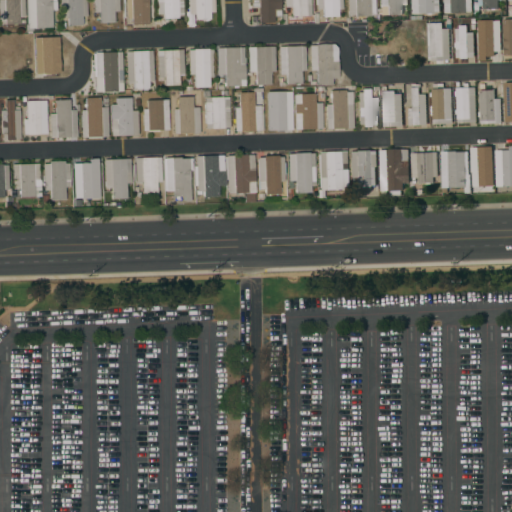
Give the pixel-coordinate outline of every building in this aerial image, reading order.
[(24,0),(25,17),(19,17),(20,24),(5,25),(5,21),(3,21),(4,24),(0,24),(0,0),(24,0)] [(32,28),(32,31),(26,31),(26,25),(28,25),(26,0),(56,0),(56,10),(52,11),(52,28),(32,28)] [(59,0),(86,0),(87,16),(82,17),(82,25),(74,26),(74,30),(69,30),(69,26),(68,26),(67,17),(61,18),(59,0)] [(118,0),(119,10),(118,10),(118,11),(114,12),(114,23),(99,23),(99,12),(93,12),(92,0),(118,0)] [(147,0),(148,24),(131,25),(131,19),(125,19),(124,0),(147,0)] [(182,0),(183,16),(178,16),(178,18),(163,19),(163,14),(156,15),(156,14),(155,14),(154,0),(182,0)] [(213,0),(214,12),(209,12),(210,19),(195,20),(195,14),(188,14),(188,13),(187,13),(187,0),(213,0)] [(250,0),(279,0),(280,17),(273,17),(273,23),(259,23),(258,7),(251,7),(250,0)] [(283,0),(309,0),(310,16),(291,17),(291,7),(284,7),(283,0)] [(315,0),(341,0),(342,9),(337,9),(338,17),(323,17),(322,8),(316,9),(315,0)] [(347,0),(374,0),(375,16),(355,16),(355,15),(348,15),(347,0)] [(406,0),(407,4),(401,5),(402,14),(387,15),(386,5),(383,6),(383,11),(379,11),(379,6),(380,5),(379,0),(406,0)] [(410,0),(438,0),(439,13),(411,14),(410,0)] [(444,2),(443,3),(442,0),(470,0),(471,12),(444,13),(444,2)] [(497,0),(497,9),(482,9),(482,0),(497,0)] [(511,58),(503,59),(502,19),(511,19),(511,58)] [(449,60),(430,61),(429,23),(441,23),(441,29),(448,28),(449,60)] [(477,34),(483,34),(483,24),(497,24),(498,58),(492,59),(491,59),(491,60),(484,61),(484,59),(478,59),(477,34)] [(466,33),(473,32),(474,57),(467,57),(467,58),(459,59),(459,58),(455,58),(454,40),(452,40),(452,30),(454,30),(454,29),(458,29),(458,25),(466,25),(466,33)] [(33,74),(58,74),(58,37),(33,38),(33,74)] [(309,46),(315,46),(315,45),(333,45),(336,47),(336,62),(337,62),(338,78),(331,78),(331,85),(316,86),(316,70),(309,71),(309,46)] [(278,47),(304,46),(305,71),(300,71),(301,84),(286,85),(286,74),(279,75),(278,47)] [(216,48),(243,47),(243,65),(244,65),(245,86),(224,86),(224,75),(217,75),(216,48)] [(247,48),(274,47),(274,71),(271,72),(271,75),(270,75),(270,85),(255,85),(255,72),(248,72),(247,48)] [(187,50),(193,50),(193,49),(208,49),(208,50),(213,50),(213,76),(209,76),(209,87),(194,88),(194,75),(188,75),(187,50)] [(155,51),(182,50),(184,75),(178,76),(179,85),(164,86),(164,77),(157,78),(155,51)] [(125,52),(152,51),(153,81),(148,82),(148,89),(133,89),(133,84),(126,84),(125,52)] [(94,53),(121,52),(122,83),(116,83),(117,92),(102,92),(101,78),(95,78),(94,53)] [(475,122),(456,123),(455,88),(462,88),(462,84),(467,83),(467,88),(474,87),(475,122)] [(511,121),(510,121),(505,121),(503,83),(511,83),(511,121)] [(426,125),(407,126),(407,108),(411,108),(410,84),(415,84),(420,84),(420,87),(418,87),(418,94),(425,94),(426,125)] [(381,91),(382,91),(382,87),(386,86),(386,91),(394,91),(394,94),(400,94),(401,126),(382,127),(381,91)] [(478,90),(485,90),(485,86),(490,86),(490,90),(493,90),(493,99),(499,99),(500,123),(479,124),(478,90)] [(452,123),(432,124),(431,115),(430,115),(429,106),(431,106),(430,89),(450,88),(452,123)] [(358,116),(358,109),(357,109),(357,93),(362,92),(362,89),(369,89),(369,98),(376,98),(377,125),(370,125),(370,127),(363,127),(363,124),(358,125),(358,116)] [(352,128),(343,129),(343,130),(332,130),(332,129),(326,129),(325,105),(330,104),(330,91),(345,90),(345,92),(351,91),(352,128)] [(229,128),(222,128),(222,129),(213,129),(205,129),(204,97),(203,97),(203,91),(209,91),(209,97),(222,97),(228,97),(229,128)] [(233,108),(238,108),(238,93),(253,92),(253,106),(262,106),(263,130),(254,131),(254,132),(252,132),(241,133),(241,132),(240,132),(240,131),(234,131),(233,108)] [(291,127),(284,127),(284,130),(277,130),(277,127),(272,128),(272,119),(273,119),(273,112),(272,112),(271,95),(276,95),(276,93),(283,92),(283,100),(289,100),(291,127)] [(322,129),(294,130),(293,104),(300,104),(299,94),(314,94),(314,103),(321,103),(322,129)] [(199,133),(191,133),(191,134),(179,135),(179,134),(173,134),(172,109),(176,109),(176,97),(192,97),(192,107),(198,107),(199,133)] [(99,98),(99,107),(103,107),(103,104),(107,103),(107,109),(106,109),(107,137),(100,137),(100,138),(86,138),(81,138),(80,111),(85,110),(84,98),(99,98)] [(137,135),(110,136),(109,105),(115,105),(115,98),(130,98),(130,111),(136,111),(137,135)] [(49,138),(48,114),(54,114),(54,100),(68,100),(69,110),(75,110),(75,105),(78,105),(78,111),(75,111),(76,137),(49,138)] [(168,130),(158,130),(158,131),(147,132),(147,131),(142,131),(141,109),(146,109),(146,100),(168,100),(168,130)] [(0,140),(0,110),(5,110),(5,101),(12,101),(12,110),(14,110),(14,107),(19,107),(20,139),(0,140)] [(45,101),(46,134),(26,135),(26,134),(23,134),(22,120),(26,119),(25,101),(45,101)] [(494,150),(502,150),(502,146),(510,146),(511,146),(511,187),(504,188),(504,187),(496,187),(494,150)] [(469,148),(478,147),(491,147),(493,188),(479,188),(479,187),(470,187),(469,148)] [(379,150),(407,149),(408,183),(403,183),(403,189),(402,189),(402,191),(387,191),(387,175),(380,175),(379,150)] [(349,152),(355,152),(355,151),(370,150),(370,151),(375,151),(376,167),(374,167),(375,186),(370,186),(370,190),(362,190),(361,186),(356,186),(356,178),(350,178),(349,152)] [(318,152),(321,152),(321,153),(324,153),(324,152),(345,151),(347,189),(319,191),(319,188),(318,188),(317,155),(318,155),(318,152)] [(468,175),(469,175),(470,194),(464,194),(463,187),(446,188),(446,193),(441,193),(440,152),(455,151),(455,152),(467,152),(468,175)] [(410,154),(436,152),(437,177),(432,177),(433,183),(418,184),(417,178),(411,178),(410,154)] [(287,155),(293,154),(293,153),(308,153),(308,154),(313,153),(315,185),(310,186),(310,193),(295,193),(295,181),(288,181),(287,155)] [(255,193),(254,193),(254,202),(244,203),(244,193),(227,194),(226,180),(225,180),(224,157),(225,157),(225,156),(232,155),(232,154),(246,154),(246,155),(253,155),(255,193)] [(222,155),(223,171),(224,171),(225,186),(218,186),(218,197),(203,197),(203,191),(201,191),(201,195),(195,195),(195,191),(196,191),(195,156),(222,155)] [(283,163),(284,163),(285,175),(283,175),(284,181),(279,182),(279,194),(264,195),(264,193),(263,193),(263,190),(257,190),(257,181),(258,181),(257,158),(263,158),(263,156),(278,156),(278,157),(282,157),(283,163)] [(133,159),(160,157),(161,182),(156,182),(157,193),(142,194),(141,183),(135,183),(133,159)] [(179,158),(179,159),(191,158),(192,171),(189,171),(190,201),(183,202),(182,197),(172,197),(172,192),(170,192),(170,197),(166,197),(166,192),(165,192),(164,158),(179,158)] [(103,160),(129,159),(130,183),(125,184),(126,198),(111,199),(111,188),(104,188),(103,160)] [(80,196),(77,196),(77,200),(72,200),(71,196),(74,196),(72,165),(79,165),(79,161),(86,160),(86,163),(91,163),(91,170),(92,189),(88,189),(88,202),(80,202),(80,196)] [(42,164),(49,164),(48,162),(63,161),(63,164),(68,163),(69,187),(64,187),(65,200),(50,200),(49,191),(43,191),(42,164)] [(0,164),(2,164),(2,165),(6,165),(8,190),(3,190),(3,197),(0,197),(0,164)] [(38,164),(39,180),(39,181),(41,181),(41,185),(40,185),(40,197),(19,197),(19,194),(18,194),(18,191),(19,191),(19,189),(14,189),(15,202),(10,203),(10,201),(6,202),(6,197),(9,197),(9,188),(12,188),(11,165),(38,164)]
